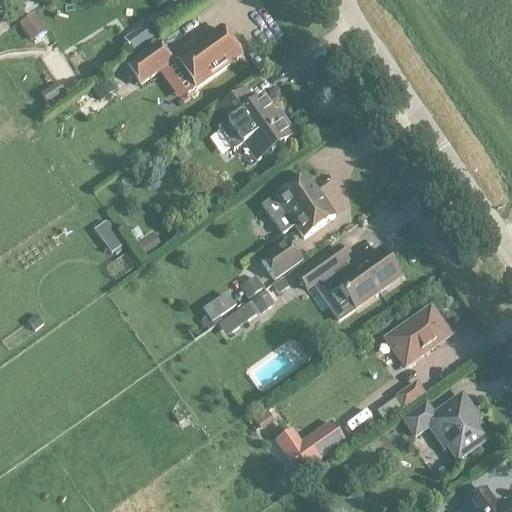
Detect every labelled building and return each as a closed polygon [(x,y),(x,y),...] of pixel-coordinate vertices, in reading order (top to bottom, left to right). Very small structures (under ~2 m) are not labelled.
[(10,0),(7,2),(20,19),(39,5),(35,0),(10,0)] [(32,16),(18,26),(28,41),(42,30),(32,16)] [(158,35),(150,24),(124,42),(132,54),(158,35)] [(241,59),(220,30),(176,62),(196,91),(241,59)] [(158,46),(127,68),(140,87),(171,65),(158,46)] [(105,81),(91,91),(99,103),(113,93),(105,81)] [(271,153),(294,137),(283,122),(280,124),(263,100),(254,106),(244,92),(217,111),(227,125),(217,132),(233,154),(251,141),(261,154),(268,149),(271,153)] [(335,219),(325,205),(320,208),(311,195),(316,192),(306,178),(275,200),(304,241),(335,219)] [(304,262),(290,242),(264,261),(278,280),(304,262)] [(355,311),(400,279),(380,251),(350,273),(345,266),(348,264),(338,250),(297,279),(306,293),(332,275),(337,282),(335,283),(355,311)] [(252,298),(266,288),(259,278),(244,288),(252,298)] [(282,282),(272,289),(278,297),(288,290),(282,282)] [(237,309),(225,292),(212,300),(225,318),(237,309)] [(250,304),(258,316),(274,305),(266,293),(250,304)] [(251,320),(244,310),(221,326),(228,336),(251,320)] [(450,338),(430,311),(386,342),(405,369),(450,338)] [(255,387),(299,357),(288,340),(263,356),(265,360),(246,373),(255,387)] [(461,362),(475,351),(469,344),(455,355),(461,362)] [(314,395),(328,386),(321,377),(308,386),(314,395)] [(418,382),(395,398),(404,410),(426,395),(418,382)] [(457,463),(488,441),(475,424),(470,417),(473,415),(462,399),(434,418),(426,407),(403,423),(415,440),(429,429),(443,448),(447,449),(457,463)] [(387,406),(377,413),(384,423),(394,416),(387,406)] [(293,430),(275,443),(299,478),(347,443),(332,422),(302,443),(293,430)] [(511,511),(511,507),(508,503),(496,511),(492,506),(494,504),(485,492),(466,506),(470,511),(511,511)]
